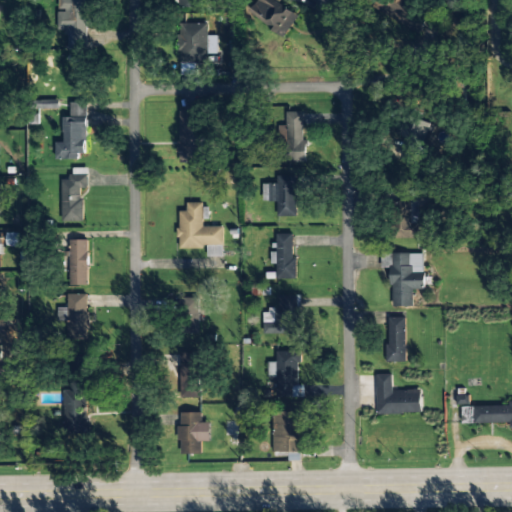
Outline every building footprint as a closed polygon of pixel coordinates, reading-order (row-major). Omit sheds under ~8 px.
[(67,0),(67,37),(86,37),(86,0),(67,0)] [(282,34),(296,13),(281,3),(282,0),(258,0),(250,13),(282,34)] [(177,23),(177,56),(207,56),(207,23),(177,23)] [(85,102),(69,102),(69,117),(63,117),(62,142),(55,142),(55,159),(85,159),(85,102)] [(177,105),(178,161),(202,161),(202,105),(177,105)] [(304,111),(286,111),(286,125),(284,125),(284,162),(304,162),(304,111)] [(433,125),(404,115),(397,135),(426,145),(433,125)] [(404,155),(414,161),(422,146),(411,141),(404,155)] [(62,175),(62,221),(84,221),(84,175),(62,175)] [(295,204),(295,176),(271,176),(271,204),(295,204)] [(417,222),(411,222),(411,201),(389,201),(389,238),(418,238),(417,222)] [(178,211),(178,248),(207,248),(207,256),(222,256),(222,227),(202,227),(202,202),(186,202),(186,211),(178,211)] [(19,233),(7,233),(7,246),(19,246),(19,233)] [(276,234),(276,278),(295,278),(295,234),(276,234)] [(88,239),(69,239),(69,285),(88,285),(88,239)] [(412,306),(412,289),(423,289),(423,253),(380,253),(380,268),(391,267),(391,306),(412,306)] [(87,294),(67,294),(67,339),(87,339),(87,294)] [(264,333),(298,333),(298,295),(278,295),(278,308),(264,308),(264,333)] [(198,335),(198,297),(177,297),(177,335),(198,335)] [(405,362),(405,317),(386,317),(386,362),(405,362)] [(301,351),(276,351),(275,397),(300,397),(301,351)] [(202,352),(180,352),(180,397),(202,397),(202,352)] [(63,434),(87,435),(87,358),(67,357),(67,403),(64,403),(63,434)] [(391,390),(391,374),(375,374),(375,413),(420,413),(420,390),(391,390)] [(456,405),(470,405),(469,395),(456,396),(456,405)] [(510,422),(510,428),(511,427),(511,403),(461,405),(462,423),(510,422)] [(303,411),(273,411),(273,453),(303,453),(303,411)] [(201,453),(201,412),(179,412),(179,453),(201,453)]
